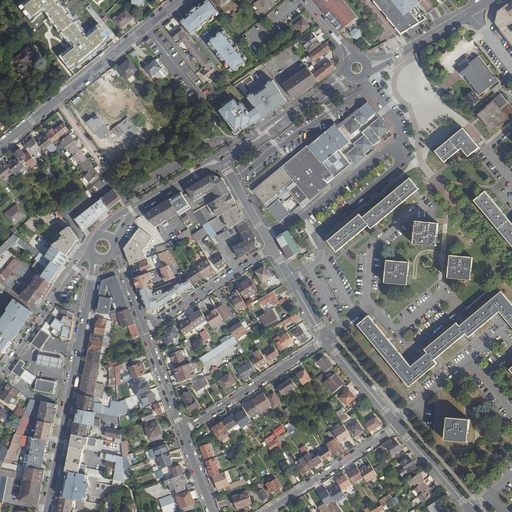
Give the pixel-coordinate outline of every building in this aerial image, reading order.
[(209,0),(205,3),(215,15),(219,12),(209,0)] [(269,0),(268,0),(260,0),(255,4),(259,10),(256,12),(259,16),(263,12),(265,13),(276,4),(273,0),(269,0)] [(314,0),(340,31),(346,26),(351,32),(352,37),(357,39),(361,36),(360,30),(355,28),(350,23),(356,18),(341,0),(314,0)] [(373,0),(401,34),(408,29),(414,26),(419,23),(426,19),(423,15),(425,13),(418,4),(419,3),(416,0),(373,0)] [(195,11),(205,24),(215,15),(205,3),(198,9),(195,11)] [(495,23),(505,36),(511,32),(507,26),(511,21),(511,15),(505,6),(498,12),(495,23)] [(121,28),(133,19),(127,11),(115,21),(121,28)] [(185,19),(195,32),(205,24),(195,11),(192,14),(185,19)] [(190,34),(191,35),(195,32),(185,19),(181,23),(190,34)] [(303,32),(310,26),(304,19),(297,25),(303,32)] [(181,28),(181,27),(172,35),(176,40),(180,37),(206,70),(203,73),(207,79),(216,71),(218,69),(214,65),(212,67),(209,63),(188,36),(190,34),(183,26),(181,28)] [(216,37),(239,66),(245,62),(244,61),(247,59),(244,55),(241,57),(225,37),(228,35),(224,31),(222,33),(221,33),(216,37)] [(320,44),(312,34),(302,41),(309,52),(320,44)] [(234,70),(239,66),(216,37),(211,41),(211,42),(208,44),(212,48),(214,46),(230,66),(227,68),(230,72),(233,69),(234,70)] [(326,43),(306,58),(310,64),(330,49),(326,43)] [(291,45),(266,62),(270,68),(295,51),(294,50),(291,45)] [(29,47),(14,59),(14,60),(19,66),(16,68),(16,69),(22,76),(33,67),(30,63),(41,54),(35,46),(31,50),(29,47)] [(463,76),(464,76),(479,96),(498,81),(478,57),(471,62),(467,57),(458,64),(460,67),(457,70),(463,76)] [(158,59),(155,60),(146,68),(152,76),(157,72),(159,73),(162,78),(164,78),(167,76),(167,74),(166,73),(168,71),(158,59)] [(138,71),(129,60),(119,68),(128,79),(138,71)] [(328,64),(316,73),(315,71),(314,70),(311,72),(318,82),(336,68),(331,61),(328,64)] [(326,62),(315,71),(316,73),(328,64),(326,62)] [(73,76),(80,71),(75,65),(68,70),(73,76)] [(284,85),(294,99),(318,82),(311,72),(308,68),(284,85)] [(109,76),(105,79),(111,87),(116,83),(119,87),(125,82),(122,78),(117,71),(110,77),(109,76)] [(280,91),(274,80),(248,98),(249,100),(256,108),(263,118),(287,102),(280,91)] [(495,94),(503,87),(500,83),(492,90),(495,94)] [(106,110),(116,102),(115,100),(114,99),(106,89),(103,91),(102,92),(102,96),(105,100),(103,102),(101,103),(106,110)] [(480,100),(478,96),(476,94),(473,91),(464,98),(471,107),(480,100)] [(114,99),(115,100),(116,102),(121,108),(132,99),(127,92),(126,92),(122,95),(123,96),(119,100),(117,98),(116,97),(114,99)] [(487,107),(488,108),(480,114),(478,115),(480,117),(482,119),(492,131),(498,126),(499,127),(509,118),(509,119),(511,116),(511,107),(501,94),(494,101),(487,107)] [(191,109),(192,111),(198,107),(191,98),(188,100),(192,105),(191,109)] [(244,130),(263,118),(256,108),(249,113),(242,103),(239,106),(234,99),(219,111),(237,134),(243,129),(244,130)] [(368,120),(376,113),(368,103),(360,110),(343,124),(344,125),(329,138),(326,134),(314,143),(309,147),(308,146),(273,175),(254,192),(264,204),(268,209),(279,223),(290,214),(282,204),(287,200),(293,195),(302,206),(314,196),(351,164),(345,157),(347,155),(353,162),(354,164),(356,165),(366,157),(364,153),(373,145),(371,143),(367,138),(365,135),(357,141),(351,134),(368,120)] [(435,109),(441,114),(445,111),(439,105),(435,109)] [(177,114),(182,119),(188,114),(187,112),(184,108),(177,114)] [(107,151),(102,154),(112,168),(148,142),(128,117),(121,123),(118,126),(113,129),(96,109),(94,111),(96,113),(97,115),(88,122),(96,132),(101,139),(110,131),(113,136),(116,134),(120,138),(123,136),(130,144),(111,157),(107,151)] [(85,122),(86,124),(94,134),(96,132),(88,122),(97,115),(96,113),(85,122)] [(369,137),(374,132),(378,137),(389,128),(381,120),(380,118),(370,127),(372,130),(367,134),(369,137)] [(52,128),(45,133),(46,134),(52,142),(68,129),(63,123),(54,130),(52,128)] [(434,153),(443,164),(461,149),(468,156),(479,147),(463,128),(434,153)] [(73,155),(73,156),(80,164),(79,165),(86,174),(84,176),(88,182),(90,181),(96,176),(97,175),(95,172),(96,171),(93,168),(90,165),(89,163),(90,162),(87,159),(86,159),(83,155),(84,154),(80,149),(76,144),(77,143),(74,140),(71,136),(70,137),(68,134),(68,135),(66,133),(57,139),(64,148),(66,146),(73,155)] [(38,138),(35,140),(39,146),(43,151),(46,148),(49,151),(55,146),(53,143),(52,142),(46,134),(43,137),(39,139),(38,138)] [(33,138),(23,145),(27,151),(28,152),(31,149),(33,152),(40,147),(39,146),(35,140),(33,138)] [(19,149),(13,153),(16,157),(20,162),(24,159),(23,157),(25,155),(24,153),(20,148),(19,149)] [(23,157),(24,159),(26,161),(30,166),(36,161),(29,153),(26,155),(25,155),(23,157)] [(345,157),(351,164),(353,162),(347,155),(345,157)] [(9,161),(6,164),(12,172),(14,174),(24,166),(22,164),(20,162),(16,157),(13,160),(10,162),(9,161)] [(0,166),(0,176),(3,180),(12,172),(6,164),(4,161),(0,164),(1,166),(0,166)] [(24,166),(14,174),(16,177),(26,168),(24,166)] [(47,168),(44,171),(50,178),(53,176),(47,168)] [(98,178),(96,176),(90,181),(92,184),(98,178)] [(209,176),(187,189),(194,201),(213,189),(219,199),(230,192),(223,180),(209,176)] [(371,228),(419,189),(417,186),(410,178),(363,218),(360,215),(328,241),(337,251),(369,225),(371,228)] [(120,198),(113,189),(87,209),(95,220),(109,209),(108,208),(120,198)] [(87,197),(82,191),(77,196),(81,202),(87,197)] [(511,223),(485,191),(474,201),(511,246),(511,223)] [(216,213),(218,217),(223,214),(237,207),(230,192),(219,199),(207,205),(212,214),(216,213)] [(69,202),(66,205),(60,210),(59,211),(63,217),(81,202),(77,196),(69,202)] [(158,206),(166,220),(167,220),(178,213),(170,199),(158,206)] [(66,205),(63,201),(57,206),(60,210),(66,205)] [(14,223),(24,214),(16,204),(5,213),(14,223)] [(146,213),(155,227),(166,220),(158,206),(146,213)] [(228,222),(231,228),(236,225),(246,220),(246,219),(241,210),(239,206),(238,206),(237,207),(223,214),(226,218),(225,219),(227,222),(228,222)] [(78,222),(82,230),(95,220),(87,209),(74,219),(78,222)] [(194,212),(201,222),(203,226),(208,223),(200,209),(194,212)] [(255,237),(256,237),(254,232),(253,233),(253,232),(251,231),(252,230),(246,220),(236,225),(245,240),(233,247),(238,257),(255,248),(255,246),(256,247),(257,246),(258,243),(257,242),(256,241),(256,240),(255,240),(255,238),(255,237)] [(438,224),(416,222),(414,244),(436,246),(438,224)] [(204,227),(208,234),(211,239),(215,236),(216,236),(208,223),(203,226),(204,227)] [(61,232),(64,236),(52,245),(55,247),(67,255),(78,239),(69,226),(61,232)] [(192,235),(197,242),(208,234),(204,227),(192,235)] [(124,249),(130,265),(139,261),(147,258),(144,250),(152,238),(140,228),(124,249)] [(189,229),(177,236),(181,242),(192,235),(189,229)] [(231,237),(227,230),(216,236),(215,236),(219,243),(231,237)] [(300,252),(288,231),(276,237),(288,259),(300,252)] [(33,266),(43,273),(41,277),(49,282),(60,267),(47,258),(14,233),(5,242),(0,246),(0,248),(5,252),(15,242),(36,257),(34,259),(37,260),(33,266)] [(303,241),(309,252),(315,249),(312,244),(309,238),(303,241)] [(156,248),(158,254),(170,250),(169,249),(166,244),(156,248)] [(67,255),(55,247),(47,258),(60,267),(68,256),(67,255)] [(166,262),(167,266),(171,265),(178,262),(170,250),(158,254),(162,263),(166,262)] [(223,264),(226,263),(221,255),(213,261),(217,268),(223,264)] [(471,280),(473,257),(450,256),(448,278),(471,280)] [(19,261),(14,258),(6,267),(11,271),(19,261)] [(150,268),(147,258),(139,261),(140,262),(141,266),(140,266),(142,271),(150,268)] [(196,267),(204,278),(204,279),(209,276),(208,275),(211,272),(215,270),(208,259),(196,267)] [(384,283),(407,285),(409,263),(387,261),(384,283)] [(160,269),(165,281),(175,277),(171,265),(167,266),(160,269)] [(185,274),(189,281),(192,285),(204,278),(196,267),(185,274)] [(256,272),(263,283),(272,277),(265,267),(256,272)] [(134,278),(139,291),(140,291),(152,286),(154,285),(152,281),(150,278),(152,277),(150,272),(134,278)] [(419,281),(426,287),(433,278),(425,273),(419,281)] [(34,282),(32,285),(38,290),(46,295),(52,285),(49,282),(41,277),(37,274),(33,281),(34,282)] [(116,275),(115,276),(106,279),(101,281),(99,294),(95,311),(95,312),(110,315),(111,315),(129,309),(121,290),(116,275)] [(249,279),(238,286),(246,298),(257,291),(249,279)] [(260,286),(266,295),(272,291),(275,290),(270,280),(260,286)] [(179,284),(166,292),(167,294),(173,290),(177,296),(179,295),(185,291),(193,286),(192,285),(189,281),(184,284),(183,283),(180,285),(179,284)] [(457,296),(461,301),(479,287),(475,282),(457,296)] [(36,308),(46,295),(38,290),(32,285),(30,284),(26,290),(25,289),(19,296),(36,308)] [(140,291),(145,304),(148,311),(149,311),(153,309),(155,311),(160,307),(161,308),(164,306),(167,303),(177,296),(173,290),(167,294),(166,292),(163,294),(161,290),(158,292),(155,293),(153,290),(152,286),(140,291)] [(238,311),(247,305),(237,290),(233,292),(236,298),(232,301),(238,311)] [(275,304),(278,302),(272,291),(266,295),(262,298),(263,300),(261,302),(263,306),(268,303),(267,302),(272,299),(275,304)] [(499,312),(504,317),(511,327),(511,367),(510,369),(511,371),(511,304),(501,292),(460,326),(457,323),(425,350),(428,353),(411,367),(369,316),(358,325),(409,387),(437,364),(434,360),(466,334),(468,337),(499,312)] [(177,296),(167,303),(168,304),(168,305),(170,303),(172,303),(178,299),(179,298),(181,296),(180,296),(179,295),(177,296)] [(14,300),(0,320),(0,334),(3,336),(8,339),(11,342),(32,312),(14,300)] [(225,308),(218,312),(223,319),(224,321),(225,322),(231,318),(225,308)] [(272,309),(278,319),(265,326),(266,328),(281,320),(274,308),(272,309)] [(119,318),(123,329),(128,327),(134,324),(129,309),(111,315),(113,320),(119,318)] [(218,312),(216,309),(212,312),(212,313),(206,317),(211,327),(223,319),(218,312)] [(260,317),(265,326),(278,319),(272,309),(260,317)] [(190,318),(195,327),(207,320),(201,311),(193,316),(192,315),(189,317),(190,318)] [(67,312),(66,318),(65,319),(73,321),(74,315),(73,313),(67,312)] [(295,315),(283,322),(281,323),(282,324),(283,325),(292,320),(294,322),(297,320),(295,315)] [(62,332),(61,337),(70,339),(73,321),(65,319),(66,318),(64,317),(61,322),(56,318),(50,326),(58,331),(62,332)] [(178,326),(184,335),(196,328),(195,327),(190,318),(178,326)] [(97,319),(94,335),(104,336),(107,321),(97,319)] [(223,319),(211,327),(212,328),(224,321),(223,319)] [(196,328),(197,329),(208,322),(207,320),(195,327),(196,328)] [(242,323),(230,331),(234,336),(239,332),(245,328),(242,323)] [(132,338),(138,336),(134,324),(128,327),(132,338)] [(173,325),(164,331),(166,334),(163,337),(168,346),(174,342),(171,339),(179,334),(173,325)] [(301,328),(294,333),(296,337),(297,336),(302,343),(304,342),(304,343),(306,342),(306,341),(308,339),(301,328)] [(41,329),(31,344),(40,350),(50,335),(41,329)] [(200,334),(204,340),(205,341),(209,338),(205,331),(200,334)] [(293,342),(288,333),(284,335),(284,336),(281,339),(279,336),(274,340),(281,351),(287,347),(286,346),(293,342)] [(91,334),(86,361),(99,364),(101,352),(105,353),(106,347),(107,347),(109,334),(104,336),(94,335),(91,334)] [(213,349),(211,351),(208,353),(199,359),(200,360),(202,364),(237,341),(236,340),(234,336),(228,339),(222,343),(213,349)] [(273,347),(265,352),(270,361),(279,356),(273,347)] [(181,350),(170,354),(172,361),(173,361),(176,368),(186,365),(181,350)] [(259,368),(267,363),(259,350),(254,353),(256,357),(253,359),(259,368)] [(39,354),(37,364),(50,366),(62,369),(64,359),(52,357),(39,354)] [(315,364),(320,372),(322,374),(323,377),(329,373),(332,370),(334,369),(332,366),(333,366),(327,357),(325,358),(315,364)] [(36,377),(31,373),(26,370),(22,367),(25,363),(23,362),(20,360),(12,372),(14,373),(20,378),(25,381),(31,385),(36,377)] [(86,361),(80,394),(95,398),(98,398),(100,398),(102,384),(96,383),(100,364),(99,364),(86,361)] [(243,380),(256,371),(250,362),(237,370),(243,380)] [(131,373),(133,379),(134,379),(144,375),(142,370),(144,369),(141,363),(128,368),(131,373)] [(175,369),(177,374),(179,382),(196,376),(191,363),(186,365),(176,368),(175,369)] [(115,367),(116,383),(116,386),(118,385),(121,384),(119,370),(123,369),(122,365),(116,367),(115,367)] [(303,385),(312,380),(305,369),(296,375),(303,385)] [(122,376),(124,383),(125,382),(126,382),(133,379),(131,373),(122,376)] [(219,380),(225,389),(235,382),(230,373),(219,380)] [(324,382),(333,393),(344,384),(335,373),(324,382)] [(204,378),(192,385),(197,391),(199,395),(206,390),(204,387),(208,384),(204,378)] [(55,382),(37,379),(34,390),(53,394),(55,382)] [(283,395),(296,386),(291,379),(278,387),(283,395)] [(120,393),(117,394),(118,402),(125,399),(127,398),(126,394),(128,393),(125,382),(124,383),(121,384),(118,385),(119,389),(118,390),(120,393)] [(217,395),(221,393),(215,383),(211,386),(217,395)] [(17,390),(8,384),(5,388),(6,389),(0,398),(8,404),(10,401),(14,404),(16,400),(13,397),(15,394),(18,397),(21,393),(17,390)] [(349,390),(340,397),(346,405),(355,398),(349,390)] [(190,391),(182,396),(185,402),(184,403),(190,413),(199,407),(193,397),(190,391)] [(144,402),(145,407),(151,405),(157,403),(154,396),(153,393),(142,397),(144,402)] [(266,398),(271,405),(273,408),(281,403),(274,393),(266,398)] [(80,394),(77,409),(95,412),(104,414),(105,407),(94,404),(94,401),(95,398),(80,394)] [(253,400),(261,412),(271,405),(266,398),(263,394),(253,400)] [(25,411),(22,417),(28,418),(36,400),(30,399),(25,411)] [(118,402),(119,417),(128,414),(130,413),(127,406),(125,399),(118,402)] [(252,417),(261,412),(253,400),(245,406),(252,417)] [(40,401),(38,415),(39,416),(38,420),(39,421),(52,423),(53,418),(56,404),(40,401)] [(105,407),(104,414),(119,417),(118,402),(111,401),(110,408),(105,407)] [(163,412),(159,402),(157,403),(151,405),(154,412),(155,413),(157,413),(157,414),(163,412)] [(127,406),(130,413),(136,411),(133,404),(127,406)] [(15,413),(22,418),(22,417),(25,411),(19,407),(15,413)] [(77,409),(74,422),(87,424),(88,418),(94,419),(95,412),(77,409)] [(336,412),(339,418),(344,414),(341,409),(336,412)] [(234,417),(238,423),(241,428),(252,421),(244,410),(234,417)] [(141,418),(143,422),(155,418),(153,413),(141,418)] [(222,422),(228,430),(238,423),(234,417),(232,415),(222,422)] [(22,418),(15,434),(22,435),(29,419),(28,418),(22,417),(22,418)] [(365,424),(370,432),(379,425),(378,423),(379,422),(376,417),(365,424)] [(447,417),(445,440),(468,442),(469,431),(470,420),(447,417)] [(88,418),(87,424),(88,425),(101,427),(100,420),(94,419),(88,418)] [(164,437),(163,435),(160,429),(157,420),(150,423),(151,425),(145,427),(151,442),(164,437)] [(39,421),(36,434),(35,438),(45,440),(47,440),(49,441),(50,437),(52,423),(39,421)] [(348,427),(355,436),(363,431),(357,421),(348,427)] [(74,422),(72,434),(86,437),(88,425),(87,424),(74,422)] [(211,429),(218,439),(229,432),(228,430),(222,422),(211,429)] [(333,432),(335,435),(340,443),(351,436),(343,425),(333,432)] [(273,431),(278,438),(288,431),(285,426),(282,427),(281,426),(273,431)] [(115,438),(114,442),(121,444),(121,441),(120,431),(106,428),(104,436),(115,438)] [(331,438),(335,435),(333,432),(332,430),(327,433),(331,438)] [(278,438),(283,446),(287,443),(284,437),(289,433),(288,431),(278,438)] [(229,432),(218,439),(219,440),(220,442),(230,435),(229,432)] [(27,446),(23,466),(26,467),(39,469),(45,440),(35,438),(22,435),(15,434),(13,440),(9,450),(3,462),(11,464),(19,445),(27,446)] [(72,434),(70,447),(83,449),(84,449),(85,445),(95,447),(97,439),(86,437),(72,434)] [(276,438),(273,434),(265,440),(267,444),(276,438)] [(250,441),(255,450),(261,447),(262,448),(267,445),(265,443),(260,446),(255,437),(250,441)] [(278,438),(267,445),(270,450),(275,447),(277,450),(283,446),(278,438)] [(327,445),(333,454),(341,449),(335,439),(327,445)] [(390,439),(382,445),(383,447),(384,446),(385,448),(388,446),(394,455),(402,449),(397,442),(394,444),(390,439)] [(149,450),(152,459),(158,457),(169,453),(166,444),(149,450)] [(213,456),(209,444),(200,447),(205,459),(213,456)] [(0,460),(3,462),(9,450),(3,446),(1,449),(2,449),(0,451),(1,452),(0,452),(0,460)] [(65,471),(104,479),(105,479),(105,476),(102,476),(102,471),(86,468),(87,465),(80,464),(83,449),(70,447),(65,471)] [(318,453),(323,460),(332,455),(327,447),(318,453)] [(307,460),(312,468),(322,461),(319,455),(312,460),(305,449),(301,451),(307,460)] [(158,457),(163,469),(173,465),(170,458),(171,457),(170,452),(169,453),(158,457)] [(117,462),(113,480),(125,483),(123,469),(122,457),(107,454),(106,460),(117,462)] [(248,461),(252,467),(254,466),(249,457),(246,459),(248,461)] [(206,466),(210,477),(219,473),(215,462),(216,462),(215,458),(206,461),(208,465),(206,466)] [(246,459),(235,465),(237,467),(237,468),(241,465),(248,461),(246,459)] [(401,462),(408,472),(416,467),(411,459),(408,461),(406,459),(401,462)] [(303,474),(312,468),(307,460),(302,463),(298,466),(303,474)] [(386,461),(374,469),(376,472),(388,465),(386,461)] [(363,467),(359,470),(363,476),(366,480),(367,482),(378,475),(377,473),(376,472),(374,469),(371,464),(364,468),(363,467)] [(172,469),(175,477),(183,474),(182,472),(180,466),(172,469)] [(26,467),(24,480),(42,484),(45,470),(41,470),(39,469),(26,467)] [(355,482),(363,476),(359,470),(358,467),(349,473),(355,482)] [(1,469),(0,470),(0,475),(8,477),(11,478),(15,479),(16,472),(1,469)] [(152,472),(153,479),(163,477),(161,470),(152,472)] [(64,488),(62,498),(75,500),(78,501),(84,502),(88,487),(87,486),(88,480),(89,476),(67,471),(66,476),(64,484),(64,488)] [(229,483),(224,472),(213,476),(215,481),(217,489),(224,487),(223,485),(229,483)] [(416,487),(414,489),(419,495),(418,496),(423,502),(431,495),(428,492),(429,491),(427,488),(429,487),(427,484),(425,485),(423,482),(425,480),(422,476),(421,477),(418,473),(410,480),(416,487)] [(176,489),(177,492),(186,489),(184,485),(186,485),(186,484),(187,484),(187,483),(187,482),(187,481),(185,474),(183,474),(175,477),(164,481),(166,486),(169,485),(171,490),(176,489)] [(344,475),(337,480),(343,489),(350,484),(344,475)] [(229,484),(231,489),(247,483),(244,479),(236,482),(236,481),(229,484)] [(277,479),(276,479),(270,483),(269,482),(266,484),(271,492),(274,490),(275,492),(280,488),(279,487),(281,486),(277,479)] [(20,501),(38,504),(42,484),(24,480),(23,480),(20,501)] [(257,493),(260,497),(264,494),(266,497),(262,500),(269,496),(262,484),(260,485),(259,484),(256,486),(259,491),(257,493)] [(327,490),(335,503),(346,496),(339,485),(334,488),(332,489),(331,488),(327,490)] [(177,496),(182,509),(183,508),(194,504),(195,504),(190,491),(177,496)] [(233,496),(237,509),(252,504),(247,491),(233,496)] [(163,511),(172,511),(176,511),(170,495),(159,499),(160,501),(158,502),(158,503),(160,502),(163,511)] [(60,497),(57,511),(58,511),(76,511),(78,501),(75,500),(60,497)] [(443,511),(436,501),(428,507),(430,511),(443,511)]
